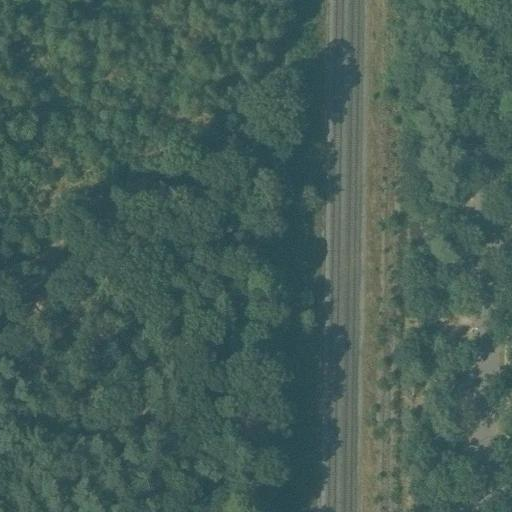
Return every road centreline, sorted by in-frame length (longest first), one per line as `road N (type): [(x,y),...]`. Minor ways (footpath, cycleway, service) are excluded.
road 1 (residential): [(485,285),(489,0)]
road 2 (residential): [(482,511),(485,285)]
